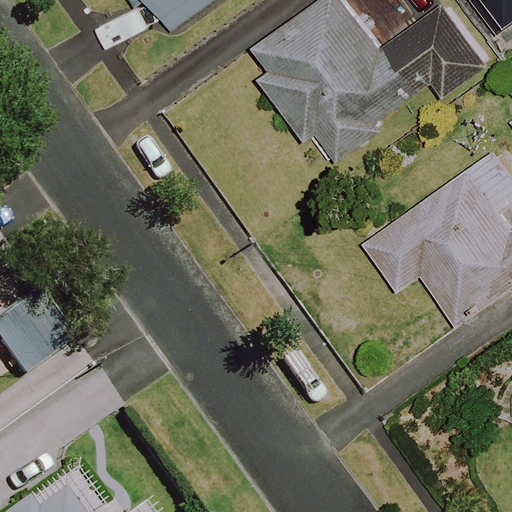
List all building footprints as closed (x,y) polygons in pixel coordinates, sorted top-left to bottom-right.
[(141,0),(143,3),(148,0),(162,0),(178,24),(217,0),(141,0)] [(356,0),(335,0),(269,47),(282,65),(272,73),(318,136),(330,128),(351,157),(429,100),(404,66),(356,0)] [(511,33),(511,0),(482,0),(508,36),(511,33)] [(501,64),(461,2),(412,35),(452,96),(501,64)] [(511,163),(501,149),(475,168),(375,241),(409,288),(430,273),(468,325),(511,292),(511,163)] [(73,341),(40,295),(0,323),(0,338),(26,375),(73,341)] [(97,511),(72,475),(18,511),(97,511)]
